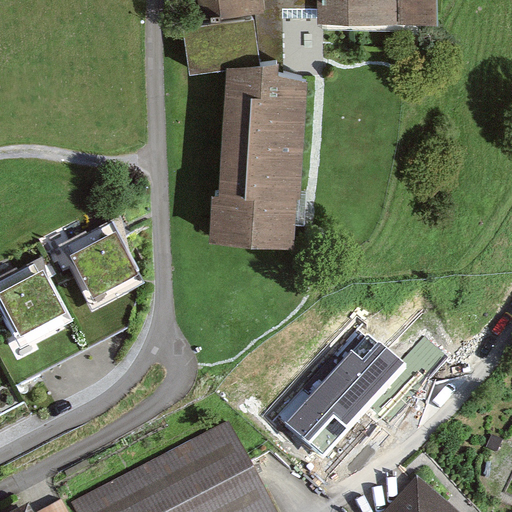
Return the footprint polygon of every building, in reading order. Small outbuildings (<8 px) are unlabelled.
[(260,0),(195,0),(197,14),(261,7),(260,0)] [(315,0),(316,17),(425,16),(424,0),(315,0)] [(298,71),(222,67),(215,197),(204,196),(201,235),(288,241),(298,71)] [(65,251),(93,307),(142,283),(113,226),(65,251)] [(0,283),(0,304),(20,344),(68,319),(40,263),(0,283)] [(368,332),(287,423),(323,455),(404,364),(368,332)] [(279,511),(231,420),(73,502),(77,511),(279,511)] [(462,511),(421,473),(385,511),(462,511)] [(35,511),(31,503),(12,511),(35,511)] [(47,511),(67,511),(63,503),(47,511)]
